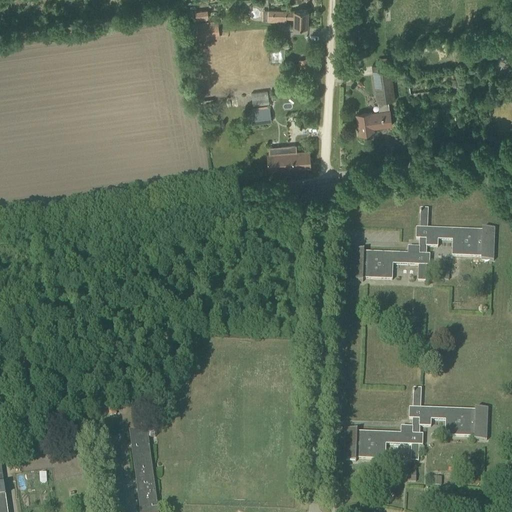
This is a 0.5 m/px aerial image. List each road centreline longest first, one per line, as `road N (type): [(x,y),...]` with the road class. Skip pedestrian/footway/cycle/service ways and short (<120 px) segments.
road 1 (residential): [(313,511),(321,182)]
road 2 (unclassified): [(0,235),(321,182)]
road 3 (unclassified): [(321,182),(511,152)]
road 4 (track): [(333,0),(321,182)]
